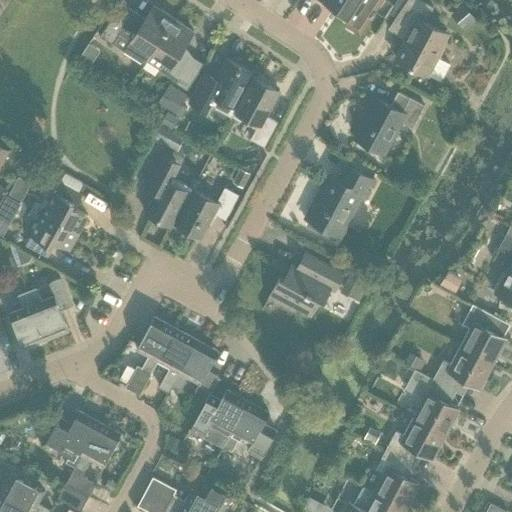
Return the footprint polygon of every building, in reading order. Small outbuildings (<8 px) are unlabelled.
[(319,0),(347,18),(344,22),(360,33),(381,0),(319,0)] [(440,47),(447,33),(426,21),(433,7),(420,0),(407,0),(395,19),(409,28),(403,38),(406,39),(396,58),(441,82),(451,64),(438,57),(442,48),(440,47)] [(140,25),(117,10),(100,35),(131,55),(138,44),(151,52),(173,18),(153,5),(140,25)] [(463,5),(454,12),(464,25),(474,17),(463,5)] [(193,31),(173,18),(151,52),(146,60),(177,80),(176,82),(187,89),(202,65),(180,51),(193,31)] [(211,94),(235,107),(252,77),(251,76),(253,72),(226,58),(214,82),(202,76),(189,101),(203,109),(211,94)] [(253,77),(252,77),(235,107),(236,108),(234,111),(258,124),(250,139),(264,146),(277,121),(266,115),(279,91),(253,77)] [(174,84),(161,99),(178,112),(190,97),(174,84)] [(412,127),(424,105),(398,90),(390,105),(373,96),(364,111),(367,113),(354,136),(384,152),(401,121),(412,127)] [(168,111),(161,122),(172,129),(179,118),(168,111)] [(160,125),(154,137),(169,145),(176,133),(160,125)] [(0,164),(9,151),(0,144),(0,164)] [(173,222),(174,222),(190,192),(166,179),(175,160),(162,153),(146,181),(158,187),(145,212),(171,226),(173,222)] [(309,219),(306,225),(336,241),(339,235),(361,194),(367,196),(375,180),(346,165),(338,180),(330,175),(307,218),(309,219)] [(21,181),(12,197),(24,204),(33,187),(21,181)] [(35,200),(32,206),(79,232),(88,215),(74,208),(83,193),(60,181),(46,206),(35,200)] [(191,192),(190,192),(174,222),(175,223),(201,237),(214,213),(225,219),(239,194),(225,187),(217,201),(193,189),(191,192)] [(69,249),(79,232),(32,206),(28,213),(39,219),(25,245),(48,257),(56,242),(69,249)] [(511,235),(506,233),(498,248),(511,255),(511,263),(505,276),(500,273),(491,290),(511,301),(511,235)] [(336,289),(344,273),(311,255),(303,270),(291,264),(283,279),(279,276),(271,292),(285,300),(283,303),(295,310),(297,306),(311,314),(319,299),(323,302),(331,287),(336,289)] [(464,277),(449,269),(440,284),(455,293),(464,277)] [(36,287),(27,290),(45,337),(53,335),(68,330),(60,310),(71,305),(60,277),(49,282),(54,295),(42,300),(36,287)] [(38,340),(45,337),(27,290),(17,294),(22,308),(10,313),(23,347),(38,341),(38,340)] [(471,327),(461,346),(494,363),(508,336),(488,326),(494,315),(473,304),(463,323),(471,327)] [(139,394),(175,328),(168,324),(168,323),(154,316),(136,348),(148,355),(141,367),(137,365),(125,386),(139,394)] [(168,391),(172,384),(197,339),(181,330),(181,331),(175,328),(158,360),(170,366),(159,386),(168,391)] [(193,395),(205,402),(205,400),(219,375),(208,369),(218,350),(204,342),(203,343),(197,340),(197,339),(172,384),(181,389),(188,376),(200,383),(193,395)] [(480,389),(494,363),(461,346),(451,364),(443,360),(433,378),(447,386),(454,390),(460,378),(480,389)] [(441,398),(447,386),(415,368),(405,388),(424,398),(414,416),(447,434),(460,408),(441,398)] [(205,402),(190,428),(203,435),(210,422),(221,428),(214,441),(223,445),(247,401),(240,397),(241,396),(227,389),(217,407),(205,400),(205,402)] [(247,401),(223,445),(232,450),(239,438),(251,444),(248,450),(261,457),(276,429),(263,422),(269,412),(255,404),(254,405),(247,401)] [(75,466),(99,422),(92,418),(93,417),(79,410),(72,423),(59,416),(43,445),(57,452),(57,451),(68,457),(66,461),(75,466)] [(433,459),(447,434),(414,416),(404,435),(396,430),(386,449),(407,461),(413,449),(433,459)] [(75,466),(65,483),(88,496),(96,483),(82,475),(91,459),(103,465),(121,433),(107,425),(106,426),(99,422),(75,466)] [(401,472),(407,461),(386,449),(376,468),(384,472),(374,491),(407,508),(420,483),(401,472)] [(5,487),(1,494),(33,511),(48,511),(50,509),(37,502),(44,490),(11,472),(4,487),(5,487)] [(153,476),(145,490),(185,511),(221,511),(225,506),(224,505),(230,495),(210,484),(204,495),(192,488),(186,500),(173,494),(176,489),(153,476)] [(109,479),(105,486),(112,490),(116,483),(109,479)] [(88,496),(65,483),(58,497),(81,510),(88,496)] [(185,511),(145,490),(138,504),(151,511),(163,511),(185,511)] [(404,511),(407,508),(374,491),(364,509),(348,500),(341,511),(404,511)] [(0,511),(33,511),(1,494),(0,495),(0,511)]
